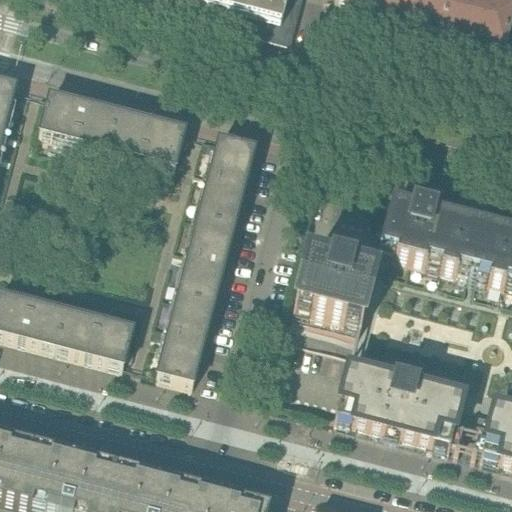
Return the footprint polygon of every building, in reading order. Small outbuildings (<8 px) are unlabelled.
[(118,0),(283,43),(293,0),(118,0)] [(335,0),(334,6),(387,20),(392,0),(335,0)] [(448,0),(392,0),(387,20),(440,34),(448,0)] [(511,12),(511,11),(466,0),(448,0),(440,34),(502,50),(511,12)] [(0,93),(0,148),(13,97),(0,93)] [(38,143),(105,160),(115,123),(47,106),(38,143)] [(183,141),(115,123),(105,160),(173,178),(183,141)] [(217,149),(196,229),(232,238),(253,159),(217,149)] [(372,288),(357,343),(511,383),(511,248),(388,217),(387,219),(369,288),(372,288)] [(212,316),(232,238),(196,229),(175,307),(212,316)] [(304,272),(290,326),(355,343),(357,343),(372,288),(369,288),(304,272)] [(0,345),(54,359),(63,322),(0,305),(0,345)] [(191,395),(212,316),(175,307),(155,386),(191,395)] [(131,340),(63,322),(54,359),(121,377),(131,340)] [(333,430),(332,432),(511,478),(511,383),(357,343),(355,343),(333,430)] [(0,506),(13,454),(0,450),(0,506)] [(0,511),(203,511),(206,504),(13,454),(0,506),(0,511)]
